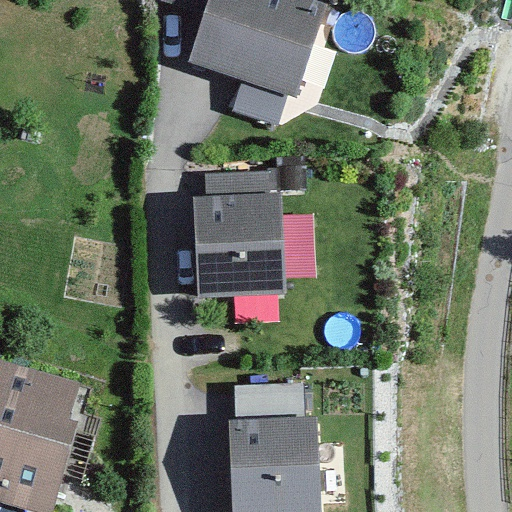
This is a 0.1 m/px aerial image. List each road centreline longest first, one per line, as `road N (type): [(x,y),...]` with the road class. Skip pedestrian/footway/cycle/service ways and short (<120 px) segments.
road 1 (residential): [(166,511),(162,94)]
road 2 (residential): [(486,511),(482,377),(511,183)]
